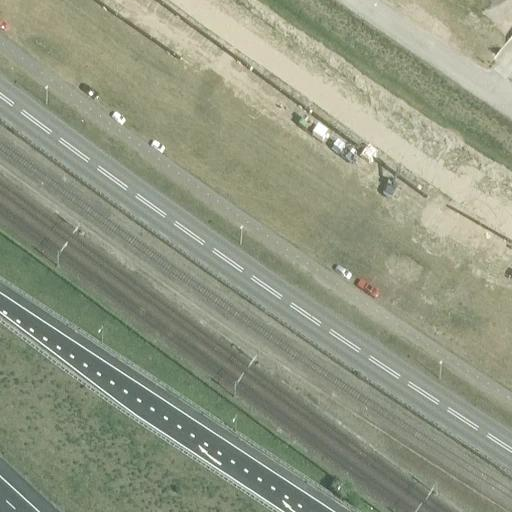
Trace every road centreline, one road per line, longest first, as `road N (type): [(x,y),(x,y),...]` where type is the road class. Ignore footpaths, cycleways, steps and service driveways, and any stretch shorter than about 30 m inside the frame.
road 1 (unclassified): [(511,454),(0,96)]
road 2 (motorway): [(316,511),(0,305)]
